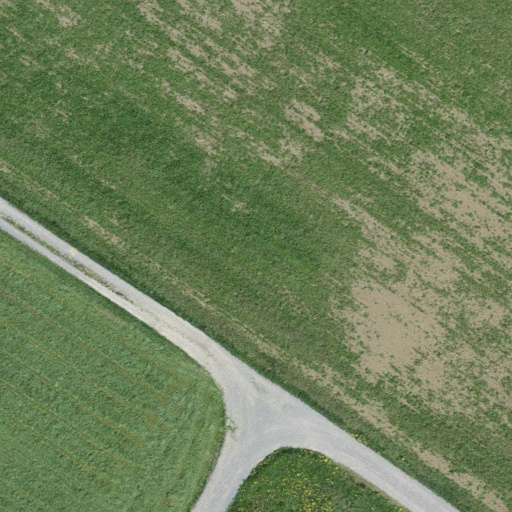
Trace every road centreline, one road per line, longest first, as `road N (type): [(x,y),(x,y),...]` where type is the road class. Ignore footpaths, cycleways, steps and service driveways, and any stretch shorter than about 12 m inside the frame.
road 1 (unclassified): [(434,511),(0,215)]
road 2 (track): [(274,401),(209,511)]
